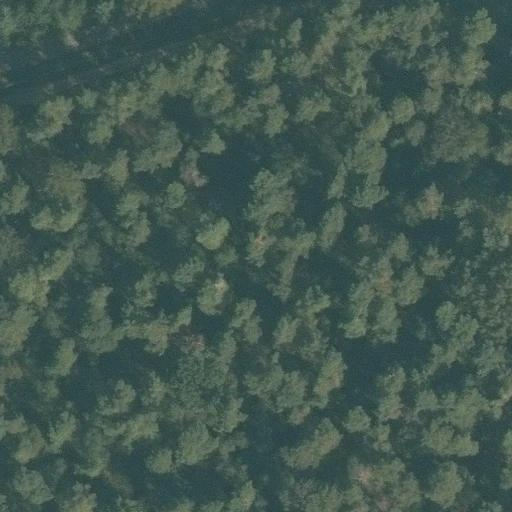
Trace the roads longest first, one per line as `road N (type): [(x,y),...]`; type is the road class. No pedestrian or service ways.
road 1 (track): [(0,105),(343,0)]
road 2 (track): [(381,511),(511,265)]
road 3 (track): [(372,0),(511,49)]
